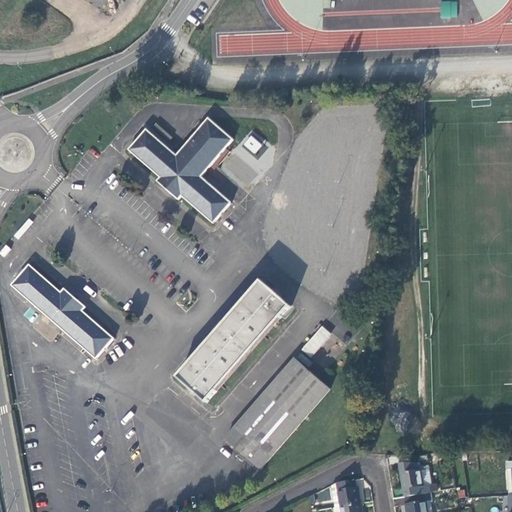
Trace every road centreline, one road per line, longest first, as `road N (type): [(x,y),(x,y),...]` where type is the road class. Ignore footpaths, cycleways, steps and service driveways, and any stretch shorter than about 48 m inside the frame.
road 1 (residential): [(385,511),(375,469),(357,462),(254,511)]
road 2 (secondary): [(67,108),(143,55),(189,0)]
